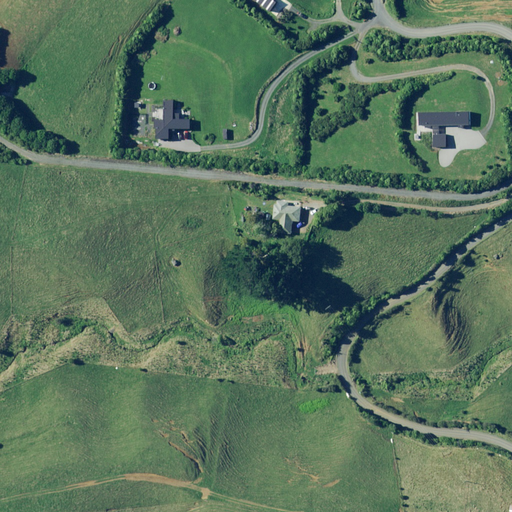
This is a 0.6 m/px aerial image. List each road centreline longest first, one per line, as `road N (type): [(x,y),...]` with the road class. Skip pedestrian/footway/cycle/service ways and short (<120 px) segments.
road 1 (unclassified): [(511,220),(423,284),(363,310),(341,334),(335,361),(342,381),(401,423),(511,448)]
road 2 (unclassified): [(374,0),(388,20),(416,28),(494,25),(511,35)]
